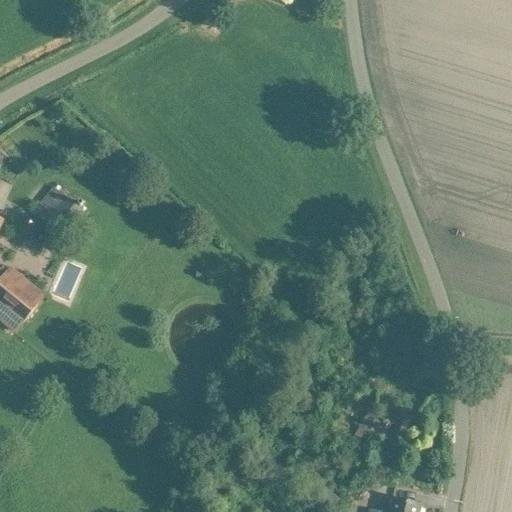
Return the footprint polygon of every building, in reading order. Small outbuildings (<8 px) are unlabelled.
[(219,21),(208,16),(204,23),(215,29),(219,21)] [(66,200),(47,224),(63,237),(83,213),(66,200)] [(308,248),(291,267),(307,282),(325,264),(308,248)] [(38,306),(2,277),(0,279),(0,319),(16,333),(38,306)] [(302,496),(319,511),(328,511),(339,502),(317,481),(302,496)] [(420,511),(422,506),(394,500),(392,511),(384,510),(383,511),(372,511),(368,511),(420,511)]
